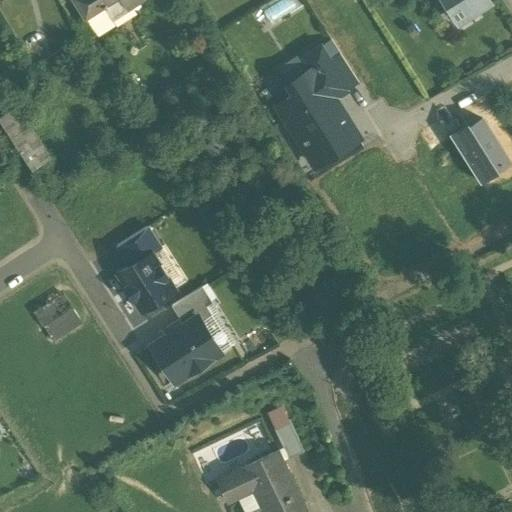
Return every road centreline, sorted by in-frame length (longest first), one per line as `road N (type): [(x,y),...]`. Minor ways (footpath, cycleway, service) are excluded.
road 1 (track): [(164,415),(511,227)]
road 2 (residential): [(60,241),(158,405)]
road 3 (residential): [(392,133),(511,68)]
